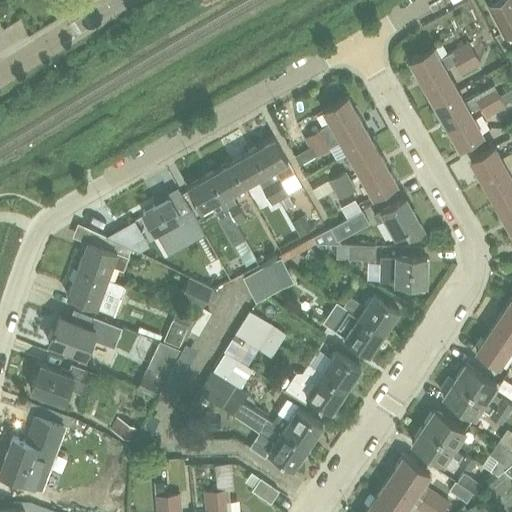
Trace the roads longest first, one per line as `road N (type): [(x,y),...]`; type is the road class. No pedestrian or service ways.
road 1 (residential): [(323,506),(474,288),(478,267),(471,234),(364,46)]
road 2 (residential): [(0,352),(45,220),(364,46)]
road 3 (residential): [(323,506),(229,446),(182,446),(167,437),(168,419),(239,294)]
road 4 (residential): [(0,78),(122,0)]
